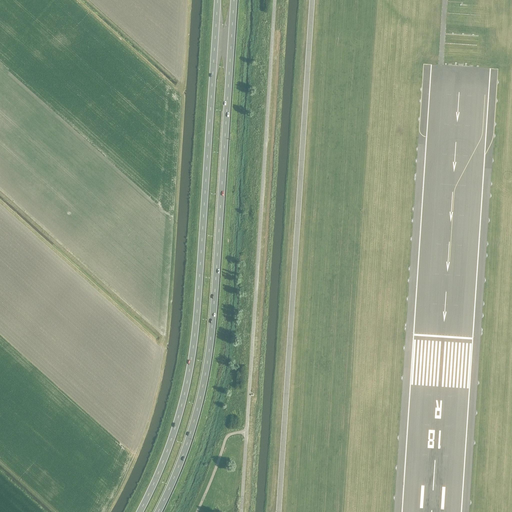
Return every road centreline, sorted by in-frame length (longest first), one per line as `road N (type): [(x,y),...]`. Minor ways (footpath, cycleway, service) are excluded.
road 1 (trunk): [(217,0),(190,355),(168,442),(137,511)]
road 2 (trunk): [(157,511),(191,429),(210,342),(234,0)]
